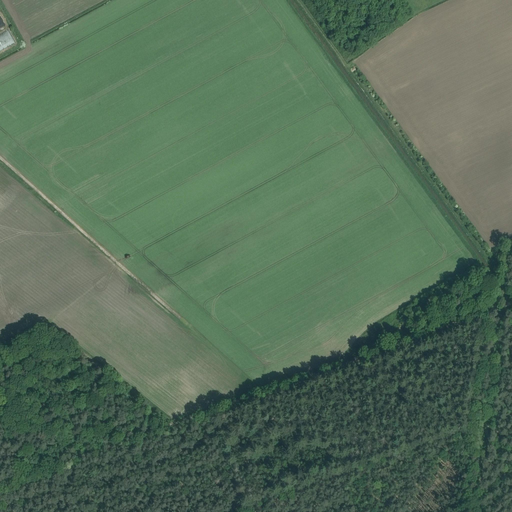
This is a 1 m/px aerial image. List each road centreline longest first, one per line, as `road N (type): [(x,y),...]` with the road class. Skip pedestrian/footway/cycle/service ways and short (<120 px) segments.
road 1 (track): [(0,484),(488,310)]
road 2 (track): [(502,303),(491,264),(296,0)]
road 3 (unclassified): [(0,159),(181,321)]
